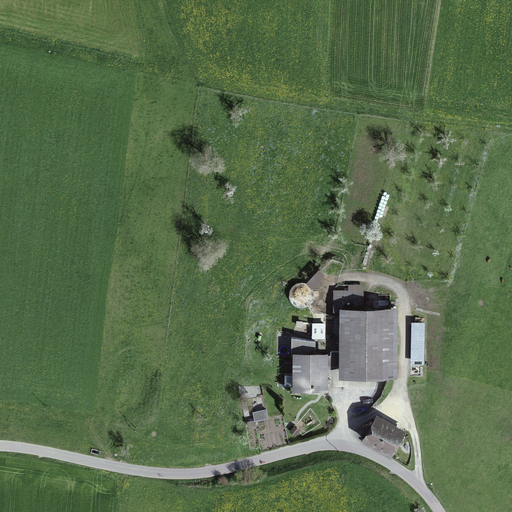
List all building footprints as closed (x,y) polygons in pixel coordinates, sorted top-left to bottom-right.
[(349,335),(348,374),(389,375),(390,310),(362,309),(362,291),(334,291),(334,310),(341,310),(341,335),(349,335)] [(425,323),(412,323),(411,364),(423,365),(425,323)] [(314,324),(314,338),(325,339),(326,324),(314,324)] [(331,355),(315,355),(315,341),(291,336),(291,355),(295,355),(295,373),(285,373),(285,387),(325,387),(325,365),(341,365),(341,351),(331,351),(331,355)] [(253,412),(255,419),(267,417),(266,409),(253,412)] [(379,416),(367,438),(389,451),(402,429),(379,416)]
